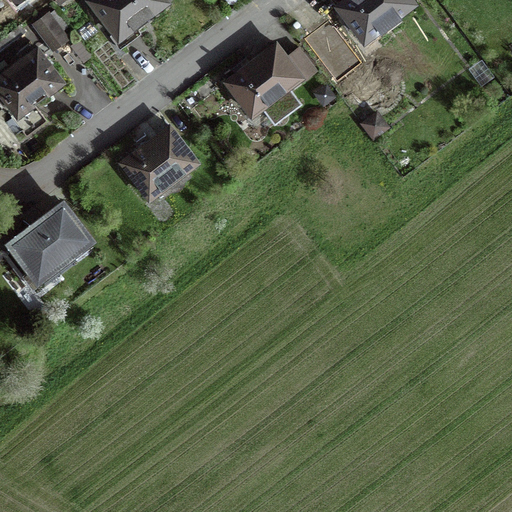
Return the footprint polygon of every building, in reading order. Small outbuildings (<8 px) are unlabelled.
[(16,0),(26,11),(40,0),(16,0)] [(141,33),(136,27),(171,0),(88,0),(113,32),(109,35),(120,49),(141,33)] [(402,13),(419,0),(335,0),(333,2),(364,42),(381,29),(386,35),(406,20),(402,13)] [(31,23),(53,50),(70,36),(49,9),(31,23)] [(88,21),(77,29),(83,37),(94,28),(88,21)] [(13,45),(25,31),(19,24),(0,39),(0,57),(15,47),(13,45)] [(304,80),(319,68),(300,43),(289,52),(277,36),(223,77),(251,115),(263,107),(275,123),(304,101),(291,85),(301,77),(304,80)] [(34,101),(62,80),(37,47),(0,75),(0,88),(16,110),(32,98),(34,101)] [(313,92),(324,105),(337,95),(326,82),(313,92)] [(373,139),(391,125),(377,108),(360,122),(373,139)] [(6,122),(15,135),(23,130),(13,117),(6,122)] [(148,200),(200,160),(172,122),(148,141),(145,137),(136,144),(139,147),(119,162),(148,200)] [(40,275),(87,239),(62,206),(15,242),(40,275)] [(9,211),(0,225),(0,235),(9,240),(22,218),(9,211)]
